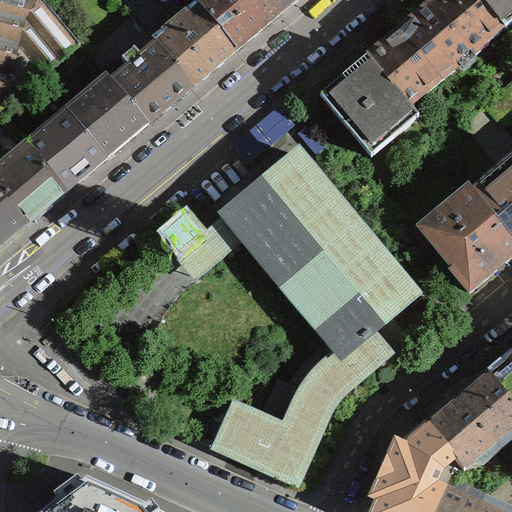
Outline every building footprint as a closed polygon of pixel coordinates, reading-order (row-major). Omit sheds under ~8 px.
[(0,0),(0,110),(79,45),(42,0),(0,0)] [(280,14),(268,0),(200,0),(196,3),(204,12),(236,51),(280,14)] [(296,0),(268,0),(280,14),(296,0)] [(473,56),(505,29),(480,0),(437,0),(431,5),(468,50),(473,56)] [(511,0),(480,0),(505,29),(506,31),(511,25),(511,0)] [(399,32),(441,82),(458,68),(453,62),(468,50),(431,5),(399,32)] [(204,12),(194,20),(188,12),(163,32),(169,40),(158,49),(159,50),(191,88),(236,51),(204,12)] [(368,58),(367,58),(404,103),(418,91),(423,97),(441,82),(399,32),(368,58)] [(140,56),(134,50),(122,60),(132,72),(115,87),(147,125),(191,88),(159,50),(148,59),(143,53),(140,56)] [(416,120),(418,119),(404,103),(367,58),(366,60),(321,98),(371,157),(416,120)] [(76,103),(81,109),(71,117),(106,159),(147,125),(115,87),(111,83),(97,95),(92,89),(76,103)] [(511,122),(511,84),(486,106),(504,129),(511,122)] [(0,195),(26,226),(66,193),(31,150),(0,113),(0,195)] [(71,117),(56,130),(51,124),(35,137),(40,143),(31,150),(66,193),(106,159),(71,117)] [(389,356),(391,360),(419,337),(446,315),(436,304),(422,316),(409,301),(415,296),(298,155),(178,255),(179,257),(175,260),(183,269),(194,282),(245,240),(331,343),(305,368),(287,393),(275,422),(234,404),(214,448),(297,485),(334,406),(389,356)] [(511,171),(478,200),(511,239),(511,171)] [(511,239),(478,200),(469,189),(420,230),(452,269),(450,271),(469,293),(511,257),(511,239)] [(0,247),(26,226),(0,195),(0,247)] [(489,375),(511,402),(511,352),(501,362),(503,363),(490,374),(489,375)] [(495,444),(511,429),(511,402),(489,375),(459,400),(495,444)] [(495,444),(459,400),(428,425),(456,458),(465,469),(495,444)] [(435,485),(442,470),(456,458),(428,425),(405,445),(403,448),(397,445),(374,496),(381,499),(374,511),(435,511),(445,489),(435,485)] [(151,511),(146,505),(87,479),(42,511),(151,511)] [(478,511),(482,506),(445,489),(435,511),(478,511)]
